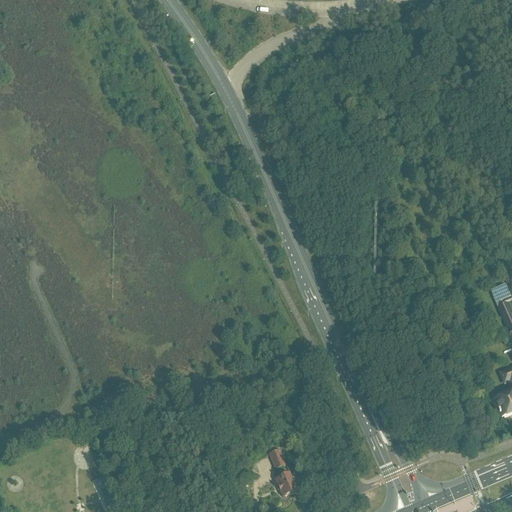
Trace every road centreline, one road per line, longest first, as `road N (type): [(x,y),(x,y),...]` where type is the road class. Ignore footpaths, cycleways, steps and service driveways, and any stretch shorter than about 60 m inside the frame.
road 1 (secondary): [(394,476),(233,99)]
road 2 (unclassified): [(233,99),(245,68),(271,46),(363,6)]
road 3 (unclassified): [(363,6),(290,9),(234,0)]
